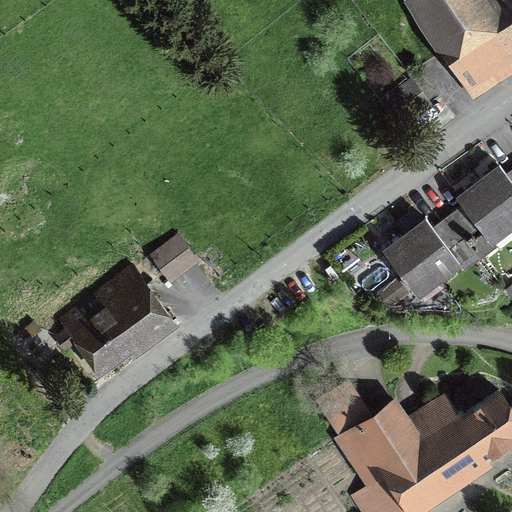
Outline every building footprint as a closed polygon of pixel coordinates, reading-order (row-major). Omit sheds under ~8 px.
[(511,0),(403,0),(436,47),(438,45),(473,97),(511,71),(511,0)] [(431,101),(412,75),(378,101),(397,126),(431,101)] [(511,166),(507,170),(502,165),(501,163),(459,195),(461,198),(464,202),(448,214),(433,226),(428,220),(426,217),(388,246),(384,248),(426,302),(446,287),(436,273),(455,259),(450,252),(483,226),(491,236),(510,222),(511,224),(511,166)] [(170,279),(194,261),(176,237),(152,255),(170,279)] [(95,372),(168,319),(130,267),(60,321),(95,372)] [(359,511),(408,511),(511,438),(511,404),(498,384),(462,410),(460,407),(456,409),(443,392),(408,416),(394,396),(371,413),(345,378),(311,402),(337,437),(333,440),(366,488),(351,499),(359,511)]
